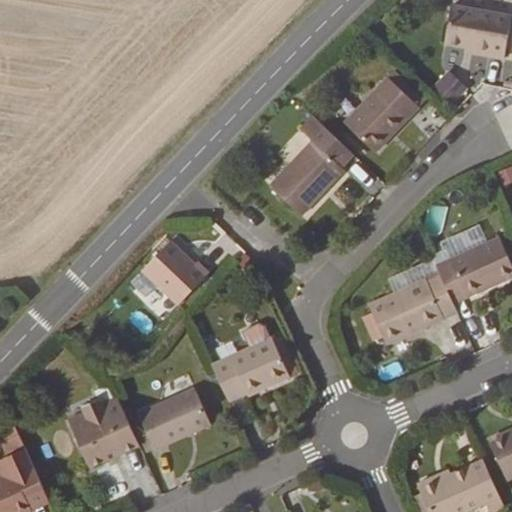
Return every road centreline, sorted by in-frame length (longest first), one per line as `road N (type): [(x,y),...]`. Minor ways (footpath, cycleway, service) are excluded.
road 1 (tertiary): [(347,0),(0,362)]
road 2 (residential): [(487,124),(310,292),(308,328),(354,437)]
road 3 (residential): [(187,511),(354,437)]
road 4 (residential): [(354,437),(511,364)]
